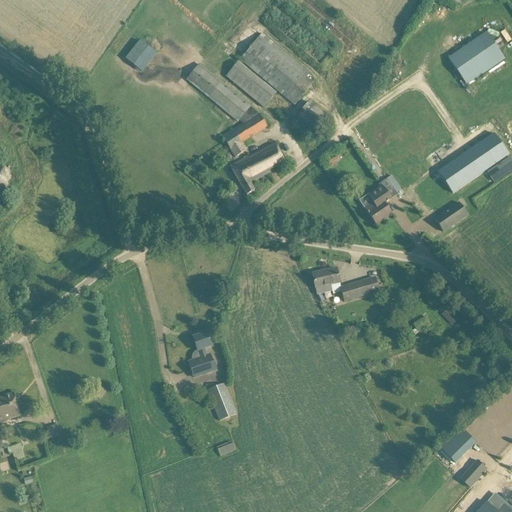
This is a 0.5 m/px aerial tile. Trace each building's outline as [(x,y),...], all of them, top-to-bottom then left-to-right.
[(429,40),(434,43),(442,31),(437,28),(429,40)] [(486,32),(448,58),(468,85),(505,59),(486,32)] [(308,72),(300,66),(262,34),(243,56),(241,54),(238,58),(240,60),(294,105),(313,83),(305,76),(308,72)] [(141,39),(126,58),(142,71),(157,52),(141,39)] [(424,72),(442,62),(439,57),(421,67),(424,72)] [(264,108),(273,97),(276,93),(239,62),(235,66),(226,77),(264,108)] [(259,113),(250,106),(199,65),(187,80),(238,122),(239,120),(243,123),(222,137),(235,158),(247,150),(245,147),(254,142),(251,137),(267,127),(259,113)] [(405,89),(414,85),(411,79),(402,84),(405,89)] [(293,121),(312,136),(327,117),(308,102),(293,121)] [(391,197),(459,150),(449,136),(379,184),(381,187),(374,191),(360,201),(367,212),(367,213),(368,214),(369,214),(376,225),(391,215),(384,204),(392,200),(391,197)] [(286,165),(281,156),(273,142),(230,167),(246,195),(247,195),(254,190),(250,183),(270,173),(269,170),(274,167),(276,170),(286,165)] [(346,147),(325,160),(329,165),(349,153),(346,147)] [(511,160),(510,157),(487,173),(493,182),(511,169),(511,160)] [(444,232),(468,215),(459,203),(435,220),(444,232)] [(340,288),(339,283),(336,269),(312,274),(315,288),(331,285),(333,294),(342,292),(344,302),(379,291),(374,278),(340,288)] [(440,314),(452,325),(458,318),(447,307),(440,314)] [(212,339),(212,338),(209,329),(197,333),(194,334),(194,337),(193,337),(197,350),(195,352),(194,354),(192,356),(192,358),(192,361),(188,362),(194,377),(215,370),(210,355),(207,356),(204,349),(212,346),(210,342),(209,340),(212,339)] [(392,346),(399,344),(397,334),(389,335),(392,346)] [(236,415),(227,391),(224,384),(207,390),(208,391),(202,394),(205,401),(211,399),(220,421),(236,415)] [(101,400),(106,391),(101,387),(95,396),(101,400)] [(0,422),(20,416),(16,403),(13,393),(4,396),(4,397),(0,398),(0,422)] [(117,417),(107,420),(109,426),(119,424),(117,417)] [(58,424),(46,427),(48,438),(61,435),(58,424)] [(478,443),(463,428),(443,450),(457,464),(478,443)] [(10,446),(8,438),(2,440),(4,448),(10,446)] [(236,450),(232,441),(217,447),(220,456),(236,450)] [(471,488),(481,477),(488,469),(478,461),(461,479),(471,488)] [(32,477),(23,479),(25,485),(33,483),(33,482),(38,480),(36,475),(32,477)] [(511,511),(505,505),(498,511),(487,502),(478,511),(511,511)]
